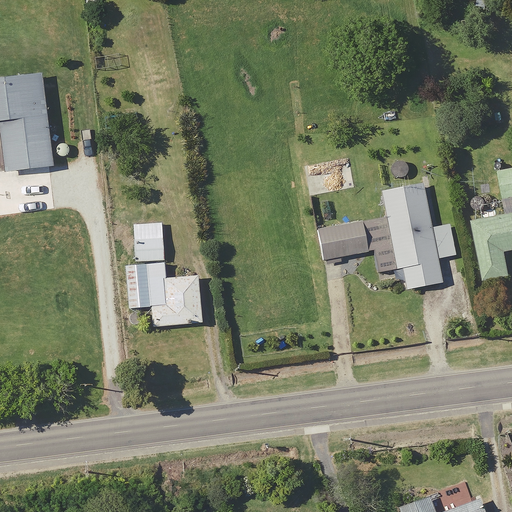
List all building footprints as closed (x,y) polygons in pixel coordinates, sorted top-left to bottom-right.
[(107,42),(105,15),(89,16),(91,43),(107,42)] [(52,163),(39,71),(0,76),(0,144),(3,170),(52,163)] [(135,110),(103,111),(103,132),(135,132),(135,110)] [(352,185),(345,153),(302,162),(309,195),(352,185)] [(511,248),(511,165),(497,169),(506,213),(471,220),(483,279),(507,274),(503,250),(511,248)] [(428,226),(421,182),(379,189),(384,214),(316,226),(322,257),(396,245),(403,287),(439,281),(434,257),(453,254),(447,223),(428,226)] [(164,277),(160,236),(132,238),(134,249),(122,251),(127,306),(149,304),(151,325),(199,320),(194,274),(164,277)] [(345,309),(343,278),(325,279),(327,310),(345,309)] [(472,498),(467,485),(429,499),(428,495),(398,506),(399,511),(481,511),(476,496),(472,498)]
